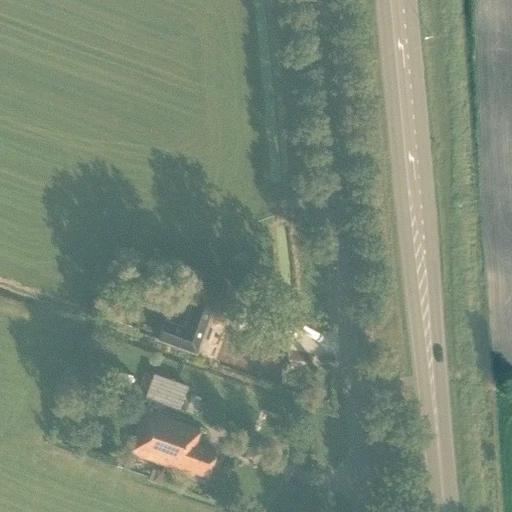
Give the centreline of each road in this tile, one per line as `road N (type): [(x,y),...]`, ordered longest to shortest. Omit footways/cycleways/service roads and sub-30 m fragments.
road 1 (unclassified): [(362,511),(314,0)]
road 2 (primary): [(383,0),(420,366),(436,443)]
road 3 (primary): [(436,443),(442,430),(410,0)]
